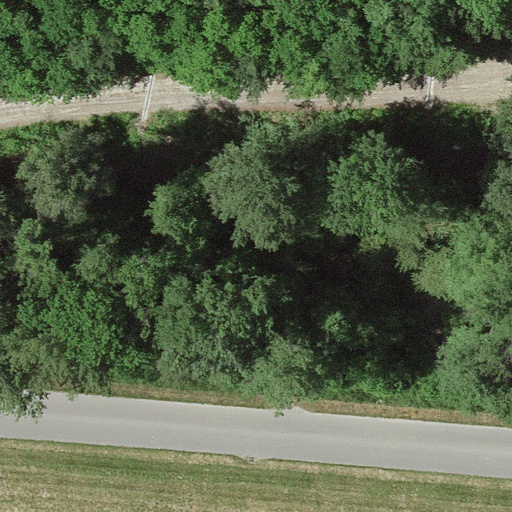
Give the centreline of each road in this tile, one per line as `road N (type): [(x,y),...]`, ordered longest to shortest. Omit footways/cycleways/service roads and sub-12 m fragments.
road 1 (track): [(0,120),(79,101),(457,93),(511,76)]
road 2 (tertiary): [(0,412),(511,457)]
